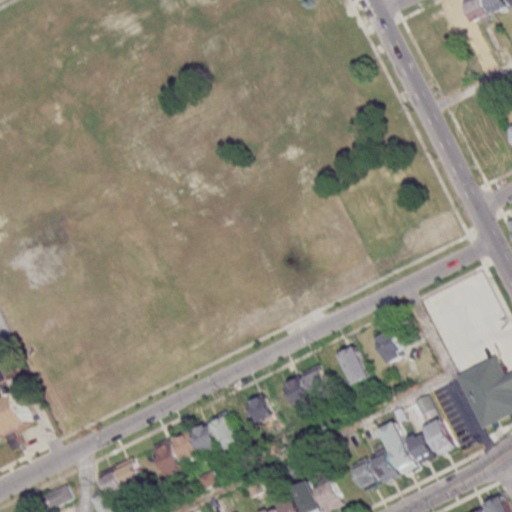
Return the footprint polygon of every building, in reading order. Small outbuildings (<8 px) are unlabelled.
[(360,146),(349,118),(366,111),(349,72),(328,81),(319,61),(161,129),(146,95),(152,84),(139,54),(265,0),(122,0),(74,21),(64,0),(43,0),(0,18),(0,224),(40,207),(25,172),(310,154),(323,161),(360,146)] [(466,0),(478,24),(494,16),(485,0),(466,0)] [(511,0),(490,0),(496,14),(511,7),(511,0)] [(475,25),(464,1),(448,8),(459,32),(475,25)] [(423,52),(440,45),(429,16),(412,23),(423,52)] [(503,162),(511,158),(511,127),(492,136),(503,162)] [(378,333),(390,363),(409,355),(396,326),(378,333)] [(374,376),(358,344),(340,353),(357,385),(374,376)] [(0,354),(0,442),(38,422),(22,391),(18,392),(11,379),(15,377),(2,353),(0,354)] [(460,378),(487,431),(511,418),(511,376),(511,377),(508,370),(506,371),(500,358),(460,378)] [(333,386),(323,364),(306,371),(316,394),(333,386)] [(297,406),(315,398),(304,373),(286,381),(297,406)] [(248,401),(261,423),(278,413),(265,391),(248,401)] [(417,401),(422,414),(436,409),(431,396),(417,401)] [(229,450),(246,442),(229,409),(212,417),(229,450)] [(427,426),(441,454),(458,446),(443,418),(427,426)] [(212,421),(156,444),(168,474),(224,451),(212,421)] [(420,466),(400,421),(383,428),(403,474),(420,466)] [(437,455),(426,432),(411,440),(422,462),(437,455)] [(18,449),(24,445),(21,438),(14,441),(18,449)] [(401,475),(390,450),(372,458),(372,459),(353,467),(364,492),(384,482),(384,483),(401,475)] [(111,491),(96,497),(102,511),(120,511),(114,497),(149,482),(137,455),(102,471),(111,491)] [(290,468),(296,478),(304,472),(298,463),(290,468)] [(330,511),(347,505),(337,481),(315,490),(311,481),(292,489),(294,493),(278,500),(280,504),(262,511),(330,511)] [(51,510),(76,499),(69,484),(44,494),(51,510)] [(511,511),(511,510),(503,495),(487,503),(491,511),(511,511)]
